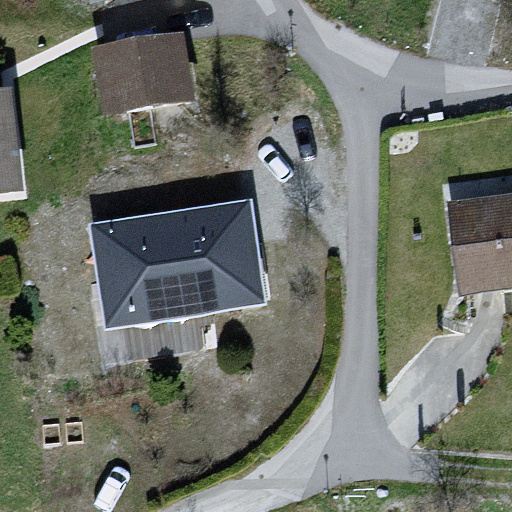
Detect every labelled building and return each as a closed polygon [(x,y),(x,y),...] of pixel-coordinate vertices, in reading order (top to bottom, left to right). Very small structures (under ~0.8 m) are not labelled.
[(66,0),(69,14),(164,0),(66,0)] [(222,45),(99,71),(115,146),(237,120),(222,45)] [(21,103),(0,106),(0,210),(35,206),(21,103)] [(511,188),(471,193),(481,288),(511,284),(511,188)] [(243,209),(92,228),(105,330),(256,312),(243,209)]
